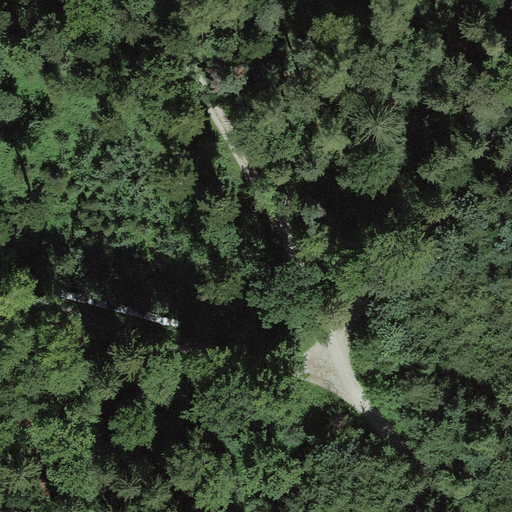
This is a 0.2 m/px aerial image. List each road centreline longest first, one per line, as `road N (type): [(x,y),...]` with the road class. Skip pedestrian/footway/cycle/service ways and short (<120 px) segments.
road 1 (track): [(479,511),(325,372),(330,330),(511,94)]
road 2 (track): [(330,330),(309,259),(243,167),(153,0)]
road 3 (track): [(325,372),(0,296)]
